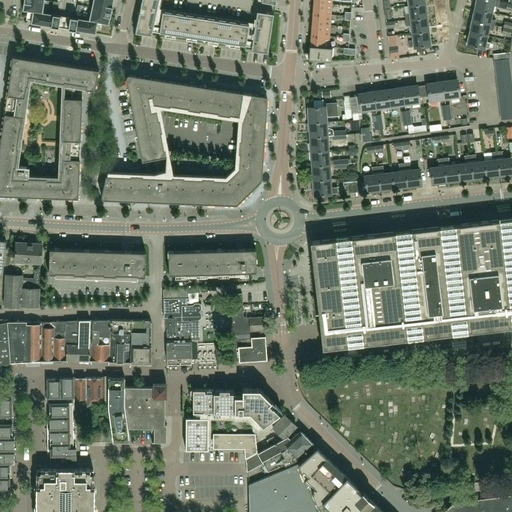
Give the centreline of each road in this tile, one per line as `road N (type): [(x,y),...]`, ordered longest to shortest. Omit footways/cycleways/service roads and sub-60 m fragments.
road 1 (unclassified): [(300,221),(511,194)]
road 2 (unclassified): [(284,371),(297,407),(402,511)]
road 3 (residential): [(288,74),(119,49)]
road 4 (residential): [(288,74),(451,65)]
road 5 (unclassified): [(0,222),(157,228)]
road 6 (unclassified): [(157,309),(0,310)]
road 7 (unclassified): [(284,371),(277,239)]
road 8 (residential): [(279,200),(288,74)]
